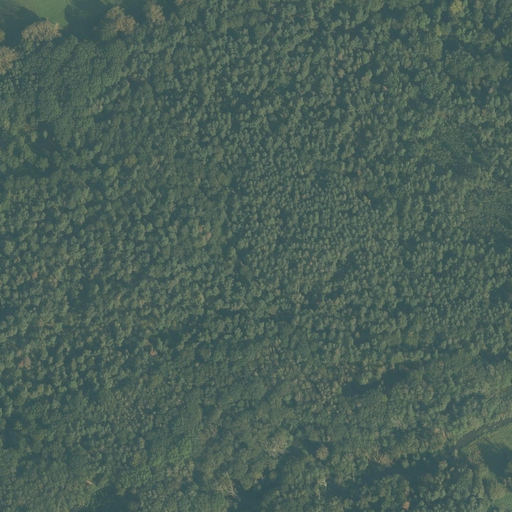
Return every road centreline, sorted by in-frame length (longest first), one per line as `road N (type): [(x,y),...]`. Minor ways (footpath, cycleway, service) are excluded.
road 1 (track): [(299,342),(180,362),(0,456)]
road 2 (track): [(321,367),(219,423),(152,475),(114,489),(71,487)]
road 3 (track): [(0,356),(220,241)]
road 4 (track): [(511,335),(307,354)]
road 5 (track): [(71,487),(58,425),(21,357),(0,340)]
road 6 (track): [(95,134),(220,241)]
road 7 (track): [(220,241),(299,342)]
road 8 (track): [(426,343),(393,220)]
road 9 (track): [(511,333),(404,272)]
